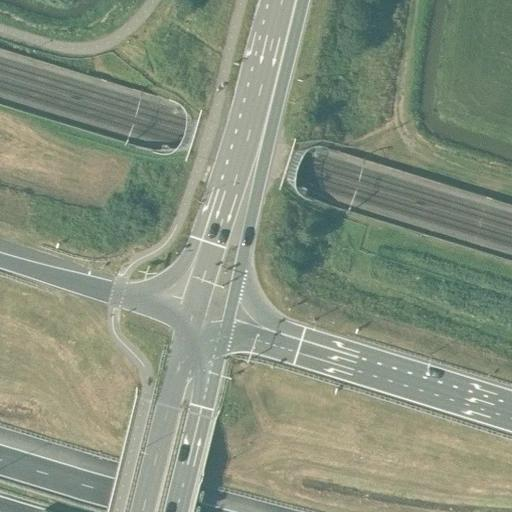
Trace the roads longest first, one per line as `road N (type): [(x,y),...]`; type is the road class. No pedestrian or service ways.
road 1 (tertiary): [(224,329),(302,0)]
road 2 (tertiary): [(281,0),(191,319)]
road 3 (motorway): [(511,417),(224,329)]
road 4 (motorway): [(191,319),(0,260)]
road 5 (secondary): [(191,319),(141,511)]
road 6 (secondary): [(174,511),(224,329)]
road 7 (motorway): [(177,511),(0,461)]
